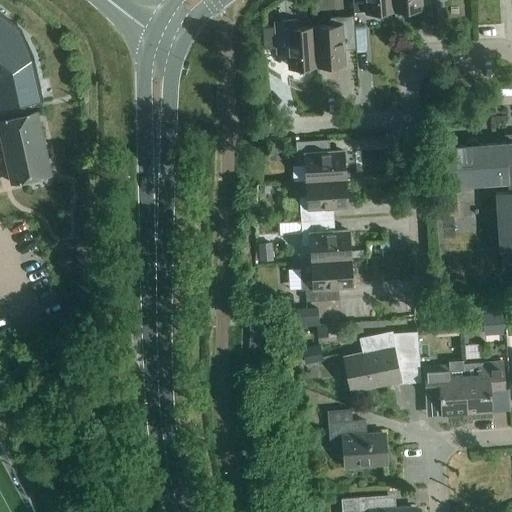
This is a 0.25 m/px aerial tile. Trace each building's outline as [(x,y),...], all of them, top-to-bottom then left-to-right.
[(394,10),(392,0),(364,0),(366,11),(394,10)] [(392,0),(394,10),(421,8),(420,0),(392,0)] [(331,26),(314,27),(317,65),(345,63),(344,50),(356,49),(354,16),(330,18),(331,26)] [(317,65),(314,27),(298,28),(297,20),(274,21),(274,28),(275,49),(276,54),(288,53),(289,66),(317,65)] [(275,49),(274,28),(263,29),(264,50),(275,49)] [(51,175),(37,113),(0,120),(0,131),(12,184),(51,175)] [(432,135),(434,159),(446,158),(444,134),(432,135)] [(306,164),(307,181),(344,179),(343,151),(329,151),(329,139),(296,141),(297,165),(306,164)] [(465,145),(446,147),(449,186),(508,182),(508,191),(496,192),(500,252),(511,250),(511,142),(478,144),(478,143),(477,142),(476,141),(475,140),(474,139),(473,139),(472,139),(470,139),(468,139),(468,140),(467,141),(466,142),(466,143),(465,145)] [(283,160),(282,144),(270,144),(271,160),(283,160)] [(299,198),(301,221),(334,219),(333,207),(346,207),(344,179),(307,181),(308,198),(299,198)] [(0,230),(10,229),(8,213),(0,214),(0,230)] [(311,244),(312,261),(350,258),(348,230),(335,231),(334,219),(301,221),(302,245),(311,244)] [(273,261),(272,243),(258,244),(260,262),(273,261)] [(351,286),(350,258),(312,261),(300,262),(302,290),(305,290),(306,302),(339,299),(338,287),(351,286)] [(511,259),(501,260),(502,273),(511,271),(511,259)] [(319,323),(318,308),(296,309),(297,325),(319,323)] [(505,331),(504,311),(490,312),(490,316),(483,317),(484,333),(505,331)] [(249,347),(261,347),(262,325),(250,325),(249,347)] [(365,354),(344,358),(351,389),(399,379),(399,383),(420,381),(417,331),(400,333),(400,336),(393,336),(392,331),(361,338),(365,354)] [(321,355),(319,347),(303,350),(305,358),(321,355)] [(467,414),(465,375),(464,361),(449,362),(449,365),(423,367),(425,394),(439,393),(441,416),(467,414)] [(478,374),(465,375),(467,414),(492,412),(491,390),(505,389),(503,361),(477,363),(478,374)] [(351,409),(327,411),(330,448),(344,447),(346,466),(386,464),(384,433),(359,435),(358,421),(352,421),(351,409)] [(342,511),(413,511),(413,508),(386,509),(385,495),(341,498),(342,511)]
